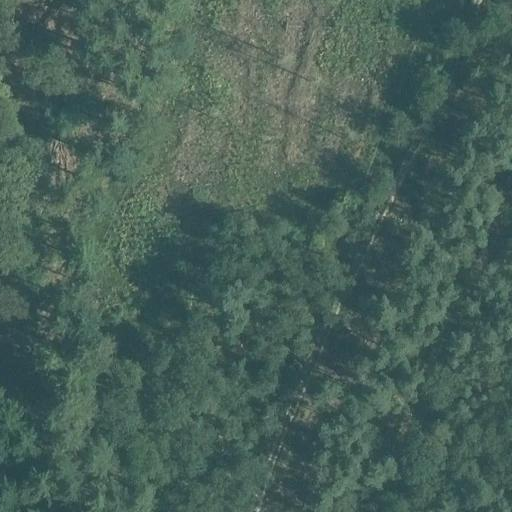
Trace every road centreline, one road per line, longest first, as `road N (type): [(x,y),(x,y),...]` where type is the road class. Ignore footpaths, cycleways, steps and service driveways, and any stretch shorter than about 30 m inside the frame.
road 1 (track): [(250,511),(447,0)]
road 2 (track): [(511,147),(370,511)]
